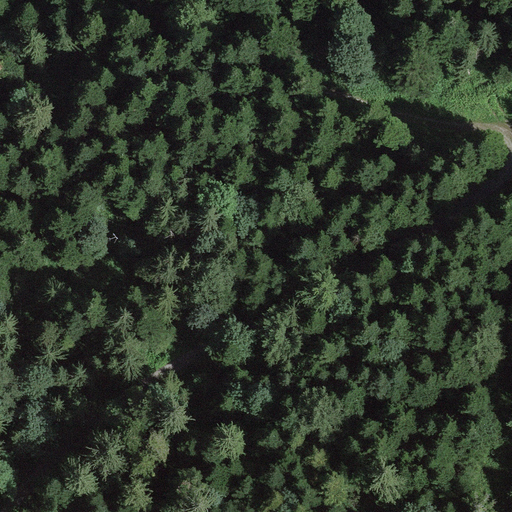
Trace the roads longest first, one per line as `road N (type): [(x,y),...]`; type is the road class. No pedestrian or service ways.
road 1 (track): [(511,170),(419,241),(245,324),(105,416),(11,511)]
road 2 (track): [(136,0),(205,70),(287,97),(453,126),(511,127)]
